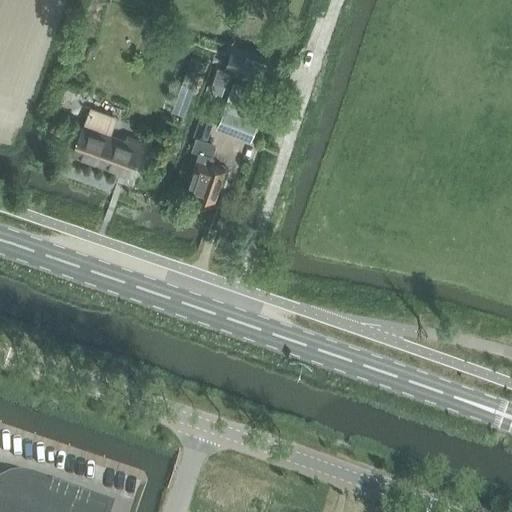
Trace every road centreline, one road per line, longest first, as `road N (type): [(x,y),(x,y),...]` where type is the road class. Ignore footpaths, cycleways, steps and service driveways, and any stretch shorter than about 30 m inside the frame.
road 1 (primary): [(507,417),(0,237)]
road 2 (unclassified): [(450,511),(201,424)]
road 3 (unclassified): [(201,424),(0,354)]
